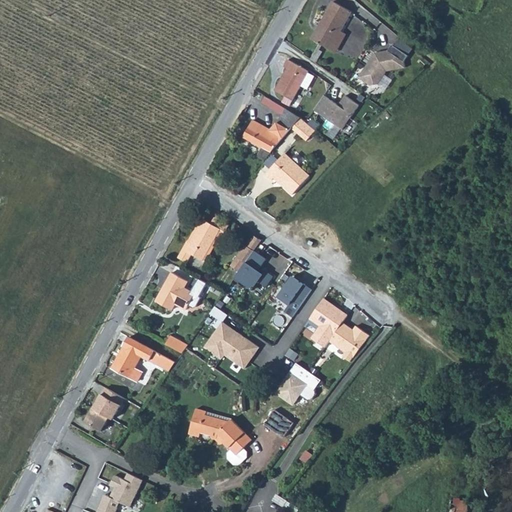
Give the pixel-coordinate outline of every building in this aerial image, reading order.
[(312,39),(330,49),(341,31),(351,11),(332,1),(312,39)] [(341,31),(330,49),(335,52),(345,33),(341,31)] [(401,38),(396,44),(396,45),(408,55),(413,48),(401,38)] [(408,55),(396,45),(393,43),(389,51),(377,52),(360,78),(372,87),(380,84),(388,71),(406,69),(405,62),(408,55)] [(417,52),(414,56),(424,63),(427,60),(417,52)] [(309,71),(288,59),(284,66),(287,68),(275,90),(284,96),(280,104),(287,109),(300,86),(306,90),(315,76),(308,72),(309,71)] [(325,94),(314,110),(335,125),(328,135),(334,140),(359,104),(346,95),(339,104),(325,94)] [(252,121),(243,137),(261,147),(256,156),(264,161),(291,128),(301,118),(287,109),(280,104),(266,96),(262,102),(281,114),(270,131),(252,121)] [(301,118),(291,128),(299,135),(301,133),(308,139),(316,131),(301,118)] [(301,133),(299,135),(307,141),(308,139),(301,133)] [(273,181),(276,178),(278,176),(286,183),(284,185),(293,194),(310,176),(286,153),(266,175),(273,181)] [(278,176),(276,178),(284,185),(286,183),(278,176)] [(221,229),(212,224),(200,218),(197,225),(200,227),(192,243),(188,241),(179,257),(188,262),(193,254),(204,260),(221,229)] [(215,218),(212,224),(221,229),(225,232),(228,226),(215,218)] [(253,235),(246,245),(254,249),(262,241),(253,235)] [(246,245),(238,257),(245,262),(254,249),(246,245)] [(267,258),(254,249),(245,262),(240,270),(234,278),(254,292),(259,284),(265,288),(274,276),(267,271),(264,275),(259,271),(267,258)] [(238,257),(232,264),(240,270),(245,262),(238,257)] [(186,310),(188,306),(194,296),(195,294),(185,288),(188,281),(173,273),(157,302),(172,310),(177,302),(179,304),(178,306),(186,310)] [(313,290),(294,276),(280,296),(290,304),(285,311),(293,316),(313,290)] [(194,296),(188,306),(194,310),(197,308),(200,303),(200,299),(194,296)] [(325,298),(310,319),(320,326),(311,338),(326,348),(330,342),(344,323),(349,316),(325,298)] [(218,329),(205,347),(222,359),(225,355),(245,369),(260,347),(223,323),(228,315),(215,307),(210,314),(219,320),(214,327),(218,329)] [(353,330),(344,323),(330,342),(345,353),(343,356),(352,363),(372,337),(357,326),(353,330)] [(146,345),(129,336),(113,367),(138,381),(142,372),(135,368),(142,356),(169,371),(175,363),(156,351),(155,350),(146,345)] [(171,336),(166,344),(183,353),(189,345),(171,336)] [(298,363),(277,394),(293,405),(307,385),(316,392),(324,381),(298,363)] [(127,399),(105,386),(84,423),(101,433),(109,419),(114,422),(127,399)] [(196,408),(189,433),(200,436),(201,432),(211,435),(212,437),(212,439),(213,440),(215,440),(217,438),(218,438),(223,443),(224,442),(232,449),(228,453),(228,458),(234,464),(240,464),(247,457),(247,451),(244,448),(252,440),(232,419),(227,423),(206,415),(207,411),(196,408)] [(293,423),(274,409),(264,424),(283,437),(293,423)] [(232,419),(207,411),(206,415),(227,423),(232,419)] [(312,455),(306,451),(300,459),(306,464),(312,455)] [(105,495),(97,511),(115,511),(120,502),(132,507),(144,481),(128,474),(125,480),(115,475),(110,486),(115,489),(111,497),(105,495)] [(451,500),(449,511),(466,511),(468,502),(451,500)]
